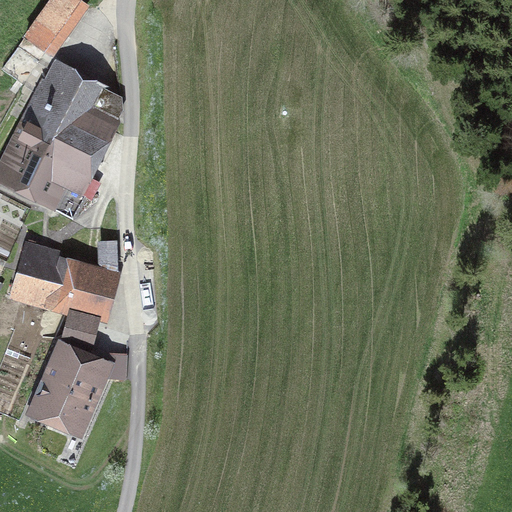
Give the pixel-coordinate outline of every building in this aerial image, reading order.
[(46,51),(81,2),(78,0),(50,0),(25,36),(46,51)] [(121,99),(55,66),(46,84),(43,82),(27,113),(38,118),(31,131),(27,139),(16,134),(0,164),(0,174),(48,199),(58,179),(79,190),(90,198),(98,183),(87,175),(122,109),(121,99)] [(100,243),(100,268),(116,273),(115,242),(100,243)] [(103,321),(116,273),(100,268),(26,247),(12,296),(72,312),(64,341),(89,348),(97,320),(103,321)] [(79,431),(104,371),(83,362),(85,356),(61,345),(35,407),(39,408),(35,417),(54,425),(56,421),(79,431)] [(0,407),(9,411),(25,371),(3,362),(0,368),(0,407)]
